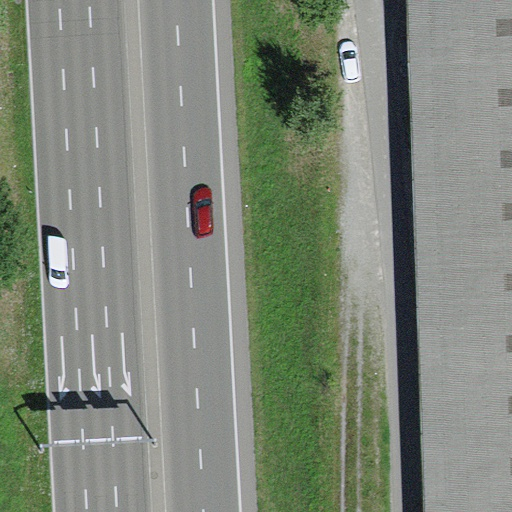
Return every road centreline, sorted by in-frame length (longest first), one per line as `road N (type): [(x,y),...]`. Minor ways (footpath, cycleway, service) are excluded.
road 1 (secondary): [(204,511),(177,0)]
road 2 (secondary): [(75,0),(101,511)]
